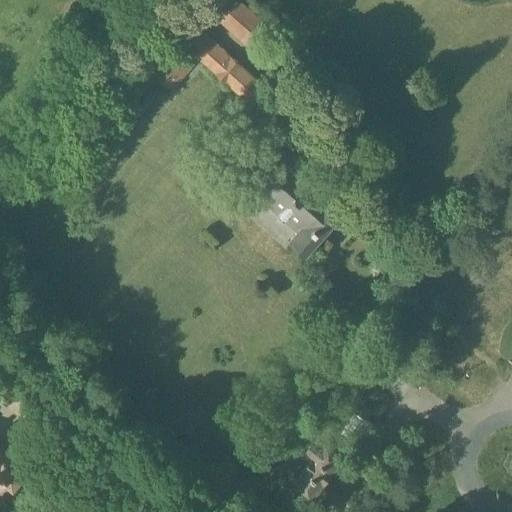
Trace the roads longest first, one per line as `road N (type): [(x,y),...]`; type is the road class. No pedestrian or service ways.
road 1 (residential): [(231,511),(208,487),(124,442),(0,343)]
road 2 (residential): [(0,209),(157,30)]
